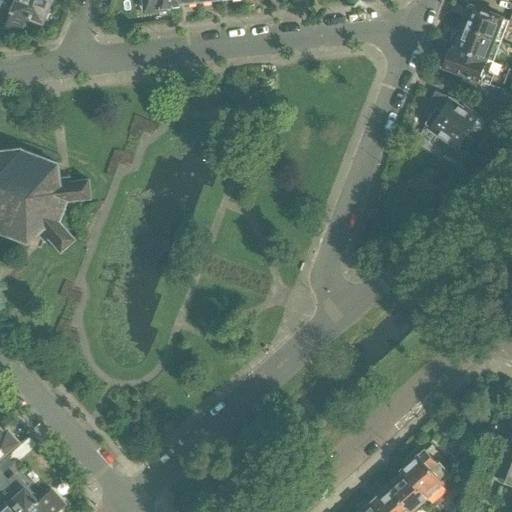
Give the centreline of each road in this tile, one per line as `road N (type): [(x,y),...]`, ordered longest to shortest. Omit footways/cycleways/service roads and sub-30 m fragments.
road 1 (residential): [(69,57),(417,23)]
road 2 (residential): [(348,310),(328,281),(329,246),(417,23)]
road 3 (residential): [(285,511),(496,324),(511,338)]
road 4 (residential): [(129,502),(348,310)]
road 5 (residential): [(348,310),(511,165)]
road 6 (residential): [(129,502),(0,357)]
